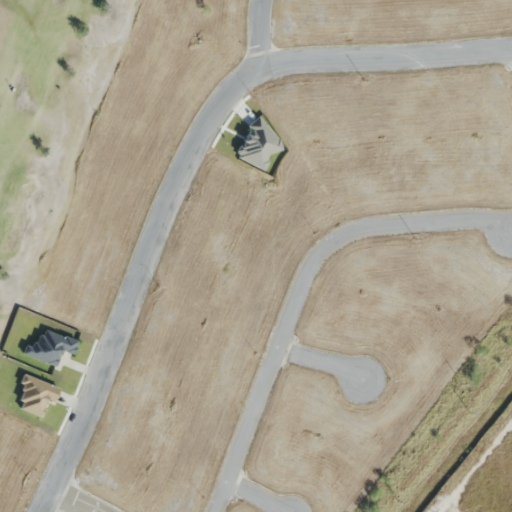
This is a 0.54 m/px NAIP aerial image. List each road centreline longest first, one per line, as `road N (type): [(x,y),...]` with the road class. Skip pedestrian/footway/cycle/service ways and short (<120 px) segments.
road 1 (tertiary): [(511,49),(278,55),(245,70),(218,99),(187,156),(43,511)]
road 2 (residential): [(215,511),(315,259),(357,230),(511,215)]
